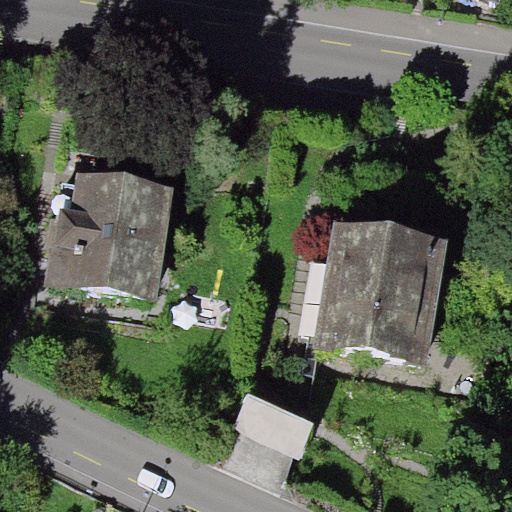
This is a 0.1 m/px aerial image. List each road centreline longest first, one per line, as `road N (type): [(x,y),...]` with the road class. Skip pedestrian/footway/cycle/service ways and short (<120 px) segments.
road 1 (residential): [(0,3),(511,86)]
road 2 (residential): [(241,511),(0,396)]
